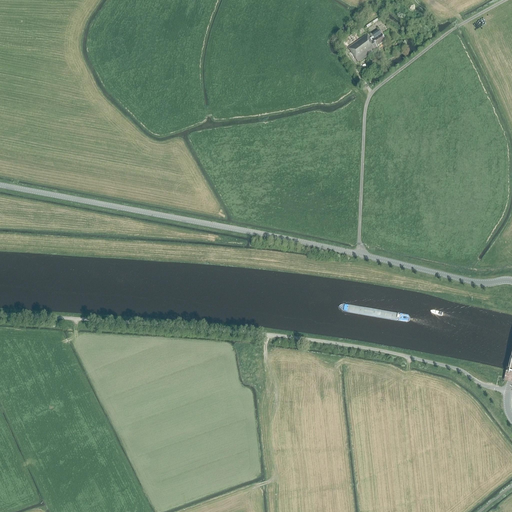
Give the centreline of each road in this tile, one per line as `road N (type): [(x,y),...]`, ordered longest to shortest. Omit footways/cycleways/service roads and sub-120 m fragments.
road 1 (tertiary): [(511,281),(471,282),(0,185)]
road 2 (unclassified): [(508,391),(462,370),(370,348),(0,313)]
